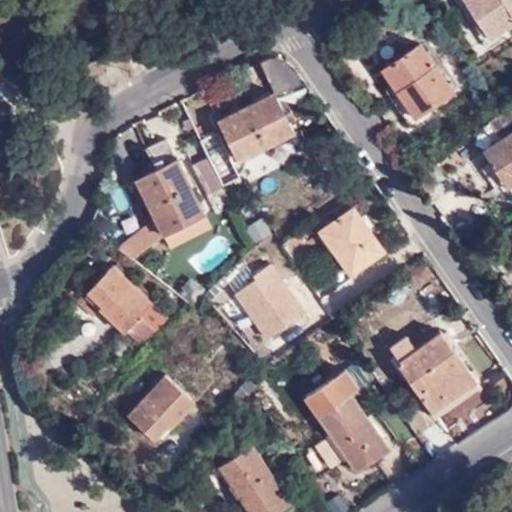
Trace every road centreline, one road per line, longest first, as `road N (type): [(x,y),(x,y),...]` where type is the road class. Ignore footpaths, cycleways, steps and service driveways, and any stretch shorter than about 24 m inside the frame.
road 1 (residential): [(286,22),(97,127),(66,224),(16,276),(0,282)]
road 2 (residential): [(286,22),(511,355)]
road 3 (residential): [(402,511),(511,441)]
